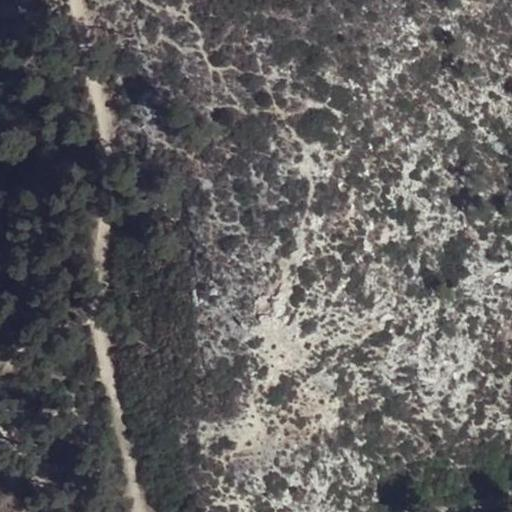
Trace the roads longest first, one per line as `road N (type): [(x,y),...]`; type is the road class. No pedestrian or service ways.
road 1 (track): [(72,0),(104,118),(94,304),(144,511)]
road 2 (track): [(78,511),(0,415)]
